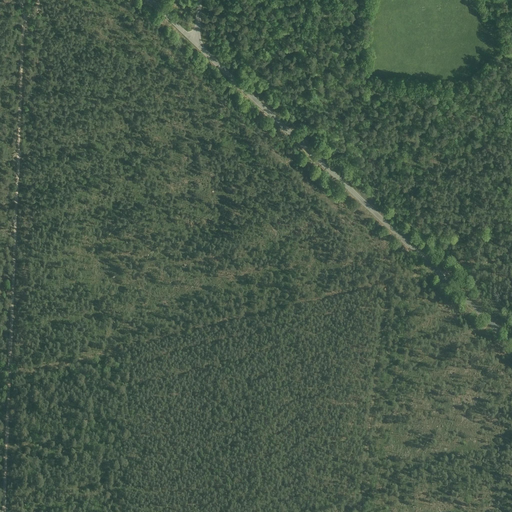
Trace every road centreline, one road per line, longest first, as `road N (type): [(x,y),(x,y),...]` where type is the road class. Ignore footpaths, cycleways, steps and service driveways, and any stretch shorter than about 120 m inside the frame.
road 1 (track): [(19,0),(2,511)]
road 2 (tertiary): [(511,344),(194,41)]
